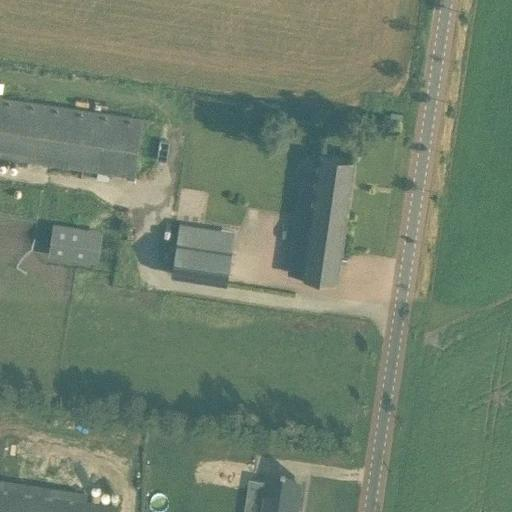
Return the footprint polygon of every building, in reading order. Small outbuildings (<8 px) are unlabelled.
[(0,155),(135,176),(143,118),(0,96),(0,155)] [(288,272),(298,273),(338,280),(355,158),(320,153),(316,183),(302,181),(288,272)] [(88,260),(93,229),(54,223),(53,223),(49,254),(88,260)] [(232,248),(178,239),(177,239),(171,274),(227,283),(227,281),(232,248)] [(0,511),(98,511),(86,510),(88,500),(80,499),(0,486),(0,511)] [(297,511),(301,494),(266,489),(262,511),(297,511)]
